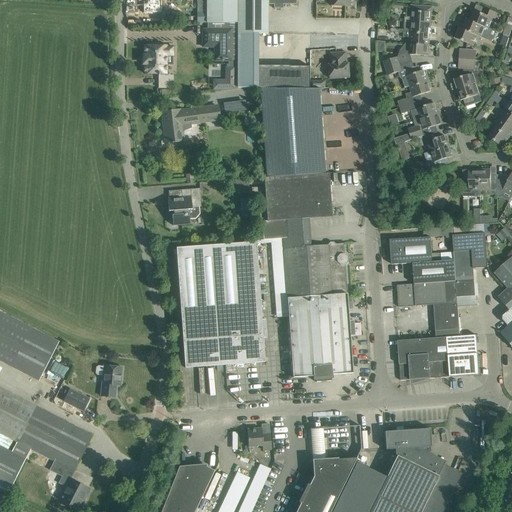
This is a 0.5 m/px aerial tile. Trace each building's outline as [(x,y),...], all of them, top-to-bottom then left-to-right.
[(143,0),(143,4),(141,4),(141,16),(151,16),(151,13),(156,13),(156,2),(166,2),(165,0),(143,0)] [(206,0),(206,1),(206,23),(237,23),(237,0),(206,0)] [(237,0),(237,23),(237,34),(258,34),(267,34),(268,4),(274,4),(274,8),(273,8),(273,9),(283,9),(283,8),(282,8),(282,4),(295,4),(295,0),(237,0)] [(405,17),(404,21),(410,22),(431,23),(431,18),(430,18),(430,12),(424,12),(425,6),(411,5),(410,11),(411,11),(411,17),(405,17)] [(471,21),(489,28),(493,18),(495,19),(497,13),(486,8),(483,14),(475,11),(471,21)] [(463,29),(463,30),(477,35),(477,36),(481,37),(483,31),(490,34),(492,29),(489,28),(471,21),(467,19),(467,20),(463,29)] [(509,36),(511,28),(511,20),(508,19),(505,28),(503,34),(509,36)] [(404,21),(404,32),(429,34),(429,28),(430,28),(431,23),(410,22),(404,21)] [(459,28),(455,38),(465,42),(473,46),(477,36),(477,35),(463,30),(463,29),(460,28),(459,28)] [(214,48),(214,61),(230,61),(230,30),(203,30),(203,48),(214,48)] [(404,32),(403,37),(409,38),(409,43),(429,45),(430,40),(428,40),(429,34),(404,32)] [(237,68),(237,88),(257,88),(257,66),(258,34),(237,34),(237,68)] [(506,47),(509,36),(503,34),(500,45),(506,47)] [(404,50),(403,56),(409,56),(409,55),(410,55),(427,56),(427,53),(429,53),(429,45),(409,43),(409,50),(404,50)] [(160,76),(160,74),(166,74),(166,56),(173,56),(173,47),(166,47),(166,46),(144,46),(144,56),(142,56),(142,65),(144,65),(144,74),(158,74),(158,76),(160,76)] [(331,53),(332,65),(329,65),(330,79),(350,78),(349,64),(347,64),(346,52),(331,53)] [(384,61),(386,69),(400,65),(398,57),(384,61)] [(474,70),(475,63),(459,62),(459,69),(463,69),(463,77),(454,79),(458,90),(476,84),(480,83),(477,72),(475,73),(474,70)] [(400,65),(386,69),(388,75),(393,74),(399,72),(402,71),(400,65)] [(257,66),(257,88),(310,88),(310,66),(300,66),(281,66),(257,66)] [(213,80),(213,89),(231,89),(237,89),(237,88),(237,68),(228,68),(225,68),(225,80),(222,80),(213,80)] [(406,76),(403,78),(405,88),(409,87),(429,80),(427,76),(426,76),(424,70),(411,74),(409,69),(404,70),(406,76)] [(407,98),(398,101),(400,108),(412,104),(410,98),(420,95),(431,91),(430,89),(431,88),(429,80),(409,87),(411,92),(405,94),(407,98)] [(478,91),(476,84),(458,90),(461,101),(464,100),(466,106),(475,103),(481,101),(480,97),(482,96),(481,90),(478,91)] [(321,89),(259,89),(266,178),(327,174),(321,89)] [(243,100),(223,104),(224,113),(245,110),(243,100)] [(256,109),(255,102),(253,102),(248,103),(245,103),(246,111),(256,109)] [(412,104),(400,108),(402,114),(411,111),(412,115),(414,121),(420,119),(439,113),(437,108),(436,109),(434,103),(424,106),(414,109),(412,104)] [(179,112),(179,111),(162,113),(166,143),(171,143),(172,144),(174,143),(174,142),(183,141),(181,125),(182,130),(185,133),(190,132),(192,129),(191,125),(189,124),(219,120),(217,107),(179,112)] [(511,113),(508,111),(501,119),(511,126),(511,113)] [(415,127),(408,129),(412,140),(423,136),(421,130),(441,124),(440,121),(441,121),(439,113),(420,119),(414,121),(413,121),(415,127)] [(511,133),(511,126),(501,119),(495,128),(509,138),(511,133)] [(509,138),(495,128),(489,137),(503,147),(509,138)] [(427,141),(430,152),(449,146),(448,141),(447,141),(445,135),(440,137),(438,131),(425,135),(427,141)] [(452,153),(449,146),(430,152),(432,157),(429,158),(428,161),(431,170),(447,164),(445,159),(451,157),(450,154),(452,153)] [(491,169),(479,170),(480,190),(486,190),(486,195),(497,194),(497,190),(497,175),(491,175),(491,169)] [(463,176),(463,186),(463,191),(469,190),(469,191),(480,190),(479,170),(468,170),(469,176),(463,176)] [(506,175),(497,175),(497,190),(503,190),(511,194),(511,172),(510,177),(506,175)] [(267,222),(261,222),(262,240),(282,239),(287,299),(347,294),(344,265),(345,265),(347,262),(347,257),(344,254),(343,244),(335,245),(333,243),(330,243),(328,245),(310,247),(309,237),(308,219),(333,217),(330,173),(327,174),(266,178),(264,178),(267,222)] [(229,182),(230,194),(249,193),(248,180),(229,182)] [(200,207),(199,189),(181,191),(181,198),(167,199),(168,212),(172,212),(172,216),(172,226),(189,225),(189,219),(195,219),(199,213),(199,207),(200,207)] [(250,199),(239,199),(240,207),(251,206),(250,199)] [(480,223),(480,215),(480,208),(474,208),(474,215),(467,215),(468,223),(480,223)] [(503,226),(510,233),(511,231),(511,226),(507,222),(503,226)] [(465,226),(452,226),(453,238),(454,251),(462,251),(472,250),(474,268),(485,268),(488,267),(488,266),(486,238),(485,236),(485,224),(465,226)] [(440,239),(453,238),(452,226),(439,227),(440,239)] [(413,263),(414,284),(456,281),(454,260),(441,261),(441,253),(432,254),(431,237),(400,239),(390,240),(392,265),(413,263)] [(255,243),(176,248),(185,368),(264,362),(255,243)] [(462,251),(454,251),(454,260),(456,281),(474,280),(474,268),(472,250),(462,251)] [(508,325),(511,321),(511,257),(494,273),(508,288),(498,297),(510,310),(503,316),(503,319),(508,325)] [(474,280),(456,281),(457,297),(477,296),(478,296),(477,286),(477,283),(475,282),(474,280)] [(414,284),(397,285),(399,307),(434,305),(436,331),(460,329),(458,306),(457,297),(456,281),(414,284)] [(347,294),(287,299),(291,349),(293,378),(313,377),(313,381),(314,381),(316,382),(316,383),(320,382),(321,381),(322,381),(325,380),(326,381),(326,382),(330,382),(330,381),(332,379),(332,375),(353,374),(350,344),(350,336),(355,336),(353,321),(349,321),(348,310),(353,310),(351,294),(347,294)] [(0,312),(0,361),(38,381),(58,342),(0,312)] [(511,322),(500,333),(511,345),(511,322)] [(460,336),(447,337),(449,361),(450,377),(474,376),(480,375),(479,369),(477,335),(460,336)] [(400,341),(398,341),(401,381),(430,379),(429,362),(449,361),(447,337),(400,341)] [(449,361),(429,362),(430,379),(450,377),(449,361)] [(102,377),(100,397),(115,398),(117,381),(121,382),(122,368),(103,366),(103,367),(98,367),(96,368),(96,374),(97,376),(102,377)] [(0,388),(0,433),(17,442),(11,454),(24,461),(30,449),(54,461),(70,470),(74,471),(74,470),(92,435),(0,388)] [(83,411),(89,399),(70,390),(64,402),(83,411)] [(262,451),(271,450),(270,434),(262,435),(261,429),(247,430),(248,447),(262,446),(262,451)] [(442,511),(461,474),(443,465),(445,462),(430,454),(429,447),(431,447),(430,429),(384,432),(385,450),(396,449),(397,456),(369,511),(442,511)] [(0,448),(0,480),(11,486),(24,461),(11,454),(0,448)] [(338,460),(338,458),(312,460),(313,477),(309,485),(307,484),(298,503),(300,504),(295,511),(330,511),(357,458),(338,460)] [(54,461),(49,470),(62,477),(59,483),(65,487),(58,500),(79,511),(86,496),(90,490),(89,490),(82,486),(70,480),(69,479),(69,480),(66,478),(70,470),(54,461)] [(194,511),(214,471),(206,467),(206,465),(179,467),(161,511),(194,511)] [(0,506),(6,496),(11,486),(0,480),(0,506)]
